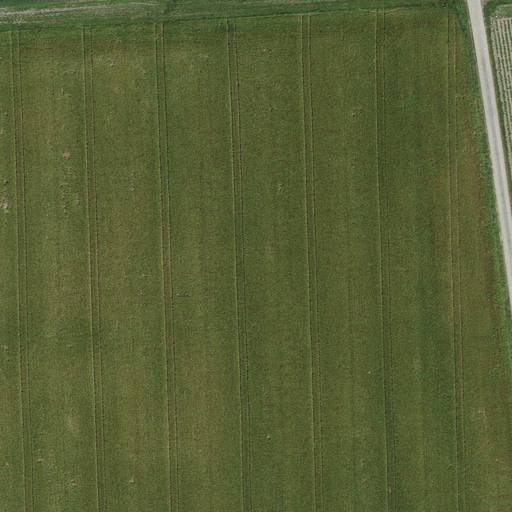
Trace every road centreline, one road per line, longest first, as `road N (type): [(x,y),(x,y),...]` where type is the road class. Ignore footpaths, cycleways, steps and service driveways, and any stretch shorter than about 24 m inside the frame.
road 1 (track): [(332,0),(0,22)]
road 2 (unclassified): [(473,0),(511,258)]
